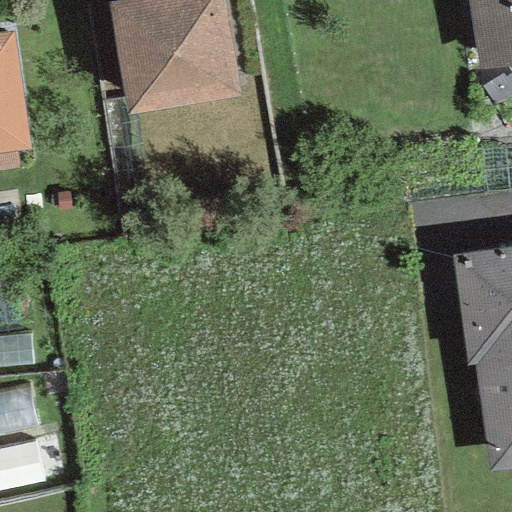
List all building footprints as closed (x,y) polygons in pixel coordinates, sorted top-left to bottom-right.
[(217,0),(187,0),(111,14),(130,121),(236,102),(217,0)] [(511,0),(450,0),(468,82),(511,72),(511,0)] [(19,40),(0,42),(0,165),(35,160),(19,40)] [(511,259),(441,269),(471,482),(511,476),(511,259)] [(30,333),(0,337),(0,365),(34,360),(30,333)] [(21,389),(0,393),(0,442),(32,435),(21,389)]
